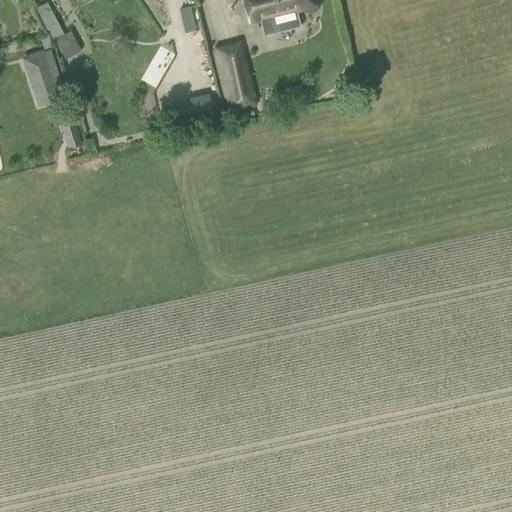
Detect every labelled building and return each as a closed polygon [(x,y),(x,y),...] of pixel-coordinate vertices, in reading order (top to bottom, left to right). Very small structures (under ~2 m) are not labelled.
[(270,18),(284,14),(283,12),(293,9),(294,12),(319,6),(316,0),(243,0),(249,22),(258,20),(262,36),(274,33),(270,18)] [(180,18),(184,32),(194,29),(191,15),(180,18)] [(47,27),(60,51),(76,43),(69,30),(63,33),(57,21),(47,27)] [(213,52),(228,111),(254,105),(239,45),(213,52)] [(21,59),(33,92),(61,82),(49,49),(21,59)] [(66,110),(66,117),(69,129),(78,127),(72,108),(66,110)] [(202,113),(192,115),(194,127),(205,124),(202,113)] [(178,115),(166,118),(169,133),(182,131),(178,115)]
